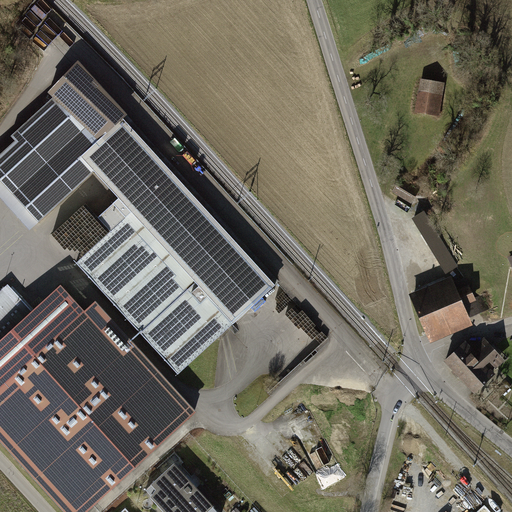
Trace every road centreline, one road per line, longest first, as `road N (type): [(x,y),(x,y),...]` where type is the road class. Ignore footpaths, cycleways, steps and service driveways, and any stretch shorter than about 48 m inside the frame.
road 1 (tertiary): [(315,0),(422,363)]
road 2 (tertiary): [(422,363),(387,416),(366,511)]
road 3 (tertiary): [(422,363),(459,405),(511,445)]
